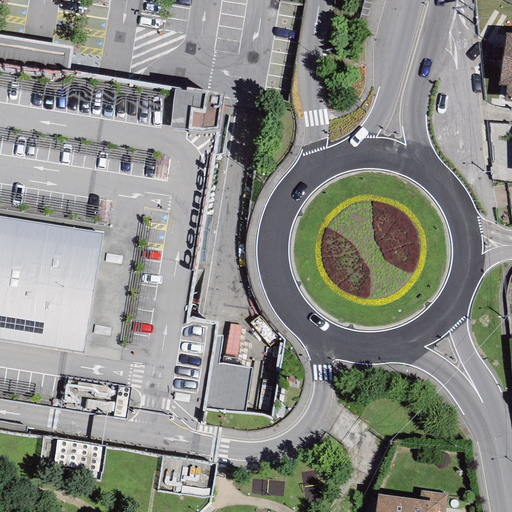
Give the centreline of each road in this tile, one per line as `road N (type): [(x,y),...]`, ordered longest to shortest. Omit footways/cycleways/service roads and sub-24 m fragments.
road 1 (primary): [(388,143),(322,156),(296,178),(274,241),(280,275),(323,326),(355,338),(389,338),(436,316)]
road 2 (primary): [(508,511),(487,397),(436,316)]
road 3 (primary): [(388,143),(419,0)]
road 4 (primary): [(472,247),(461,194),(442,169),(388,143)]
